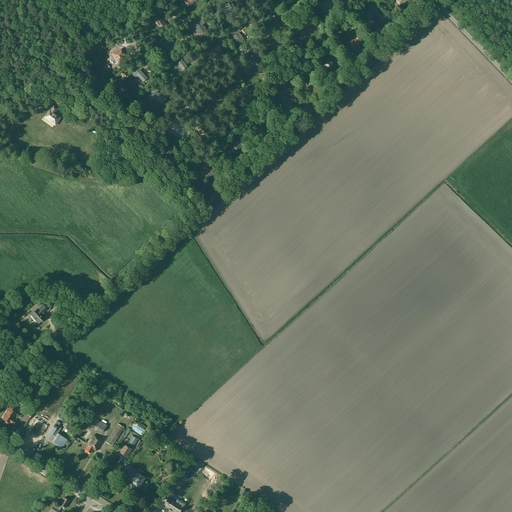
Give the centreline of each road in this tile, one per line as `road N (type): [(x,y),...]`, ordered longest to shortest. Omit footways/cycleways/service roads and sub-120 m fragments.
road 1 (unclassified): [(0,387),(434,0)]
road 2 (track): [(240,172),(126,26)]
road 3 (track): [(207,76),(309,0)]
